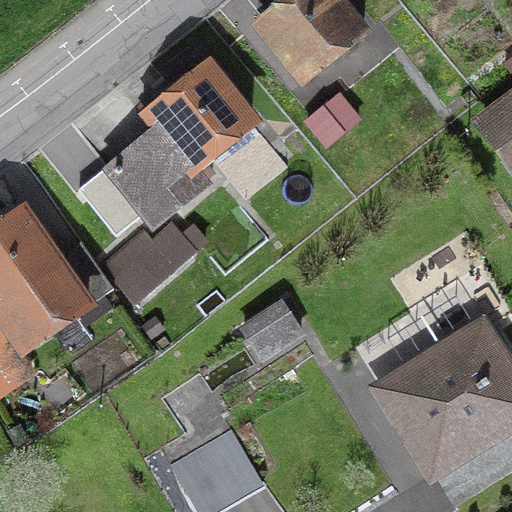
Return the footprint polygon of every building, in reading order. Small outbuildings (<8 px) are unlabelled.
[(266,23),(259,29),(302,81),(362,34),(334,0),(296,0),(288,6),(282,0),(275,0),(258,13),(266,23)] [(161,133),(110,173),(144,215),(151,225),(203,185),(191,170),(251,123),(208,69),(176,94),(167,83),(139,106),(161,133)] [(338,99),(307,125),(326,147),(357,122),(338,99)] [(511,104),(482,127),(511,165),(511,104)] [(144,215),(110,173),(82,195),(116,237),(144,215)] [(22,215),(0,229),(0,318),(23,351),(112,291),(80,244),(53,262),(22,215)] [(132,303),(191,255),(171,229),(153,244),(146,235),(105,268),(132,303)] [(280,306),(242,330),(262,361),(300,336),(280,306)] [(430,472),(511,422),(511,383),(480,332),(382,392),(430,472)] [(230,430),(170,465),(196,511),(208,511),(260,482),(230,430)]
